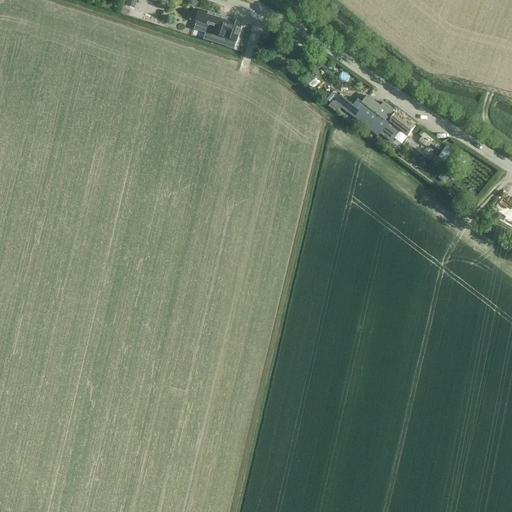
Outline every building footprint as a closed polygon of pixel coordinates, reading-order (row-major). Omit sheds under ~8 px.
[(128,0),(126,7),(134,10),(137,0),(128,0)] [(193,9),(190,20),(196,22),(195,25),(216,32),(215,35),(236,42),(237,40),(242,24),(232,21),(230,27),(220,23),(222,18),(200,11),(193,9)] [(305,81),(312,88),(324,101),(324,100),(326,98),(326,96),(326,93),(326,91),(325,89),(312,74),(305,81)] [(332,92),(327,100),(331,104),(337,96),(332,92)] [(335,102),(334,103),(337,105),(341,108),(349,113),(348,114),(352,117),(367,128),(379,137),(380,134),(392,143),(400,132),(407,137),(414,128),(415,127),(396,113),(393,117),(391,115),(394,111),(384,103),(384,104),(382,107),(368,97),(363,104),(358,101),(353,107),(342,99),(339,96),(338,97),(335,102)] [(422,132),(419,135),(436,148),(439,145),(422,132)] [(447,146),(437,160),(444,164),(453,150),(447,146)]
